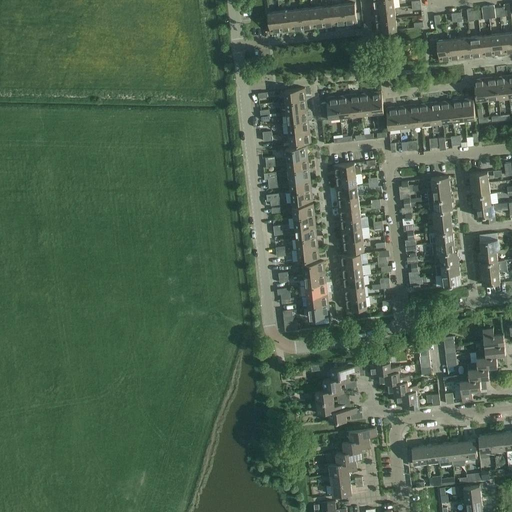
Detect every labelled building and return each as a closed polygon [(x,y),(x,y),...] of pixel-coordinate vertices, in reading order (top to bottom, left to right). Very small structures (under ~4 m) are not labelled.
[(372,0),(374,10),(395,7),(393,0),(372,0)] [(355,3),(344,4),(346,24),(357,23),(355,3)] [(335,26),(346,24),(344,4),(333,5),(335,26)] [(325,27),(335,26),(333,5),(322,6),(325,27)] [(494,8),(494,5),(488,6),(489,17),(496,17),(500,16),(499,7),(494,8)] [(314,28),(325,27),(322,6),(311,7),(314,28)] [(479,19),(483,18),(489,17),(488,6),(482,6),(483,9),(478,10),(479,19)] [(303,29),(314,28),(311,7),(301,9),(303,29)] [(374,10),(375,20),(396,18),(395,7),(374,10)] [(473,10),(473,8),(466,8),(468,20),(479,19),(478,10),(473,10)] [(292,30),(303,29),(301,9),(290,10),(292,30)] [(282,32),(292,30),(290,10),(279,11),(282,32)] [(282,32),(279,11),(268,12),(270,33),(282,32)] [(397,29),(396,18),(375,20),(377,32),(397,29)] [(505,53),(511,52),(511,31),(502,33),(505,53)] [(494,55),(505,53),(502,33),(491,34),(494,55)] [(483,56),(494,55),(491,34),(481,35),(483,56)] [(472,57),(483,56),(481,35),(470,37),(472,57)] [(462,58),(472,57),(470,37),(459,38),(462,58)] [(451,60),(448,39),(438,40),(437,38),(430,39),(432,54),(439,54),(440,61),(451,60)] [(451,60),(462,58),(459,38),(448,39),(451,60)] [(498,97),(509,96),(507,75),(496,77),(498,97)] [(496,77),(485,78),(488,98),(488,103),(493,102),(492,98),(498,97),(496,77)] [(488,98),(485,78),(474,79),(476,99),(488,98)] [(285,101),(306,99),(305,87),(284,90),(285,101)] [(381,91),(370,92),(372,113),(384,111),(381,91)] [(362,114),(372,113),(370,92),(359,93),(362,114)] [(351,115),(362,114),(359,93),(349,95),(351,115)] [(340,116),(351,115),(349,95),(338,96),(340,116)] [(327,102),(320,103),(321,119),(340,116),(338,96),(326,97),(327,102)] [(473,97),(462,98),(464,119),(476,118),(473,97)] [(458,120),(464,119),(462,98),(451,100),(454,120),(458,120)] [(287,112),(307,109),(306,99),(285,101),(287,112)] [(443,121),(454,120),(451,100),(440,101),(443,121)] [(432,123),(443,121),(440,101),(430,102),(432,123)] [(421,124),(432,123),(430,102),(419,103),(421,124)] [(411,125),(421,124),(419,103),(408,105),(411,125)] [(400,126),(411,125),(408,105),(397,106),(400,126)] [(400,126),(397,106),(386,107),(388,128),(400,126)] [(307,109),(287,112),(282,112),(282,115),(287,115),(288,122),(309,120),(307,109)] [(288,122),(289,133),(310,131),(309,120),(288,122)] [(311,142),(310,131),(289,133),(290,144),(311,142)] [(287,159),(308,157),(307,146),(286,148),(287,159)] [(288,170),(309,168),(308,157),(287,159),(288,170)] [(355,168),(354,162),(334,165),(335,176),(356,173),(360,173),(360,167),(355,168)] [(288,170),(290,181),(310,178),(309,168),(288,170)] [(471,184),(489,182),(488,171),(470,173),(471,184)] [(336,187),(357,184),(356,173),(335,176),(336,187)] [(433,188),(450,186),(449,175),(432,177),(433,188)] [(291,191),(312,189),(310,178),(290,181),(291,191)] [(471,184),(472,195),(490,193),(489,182),(471,184)] [(336,187),(337,197),(358,195),(357,184),(336,187)] [(427,189),(428,200),(429,200),(452,197),(450,186),(433,188),(427,189)] [(313,200),(312,189),(291,191),(292,203),(313,200)] [(491,203),(490,193),(472,195),(474,206),(476,206),(476,205),(491,203)] [(339,208),(359,206),(358,195),(337,197),(339,208)] [(451,208),(453,208),(452,197),(429,200),(430,210),(433,210),(435,209),(435,210),(451,208)] [(294,217),(315,215),(313,203),(293,206),(294,217)] [(494,203),(491,203),(476,205),(476,206),(477,216),(482,216),(482,222),(496,221),(494,203)] [(339,208),(340,219),(361,216),(359,206),(339,208)] [(452,219),(451,208),(435,210),(435,209),(433,210),(434,221),(452,219)] [(295,228),(316,225),(315,215),(294,217),(295,228)] [(341,229),(362,227),(361,216),(340,219),(341,229)] [(453,230),(452,219),(434,221),(435,232),(453,230)] [(295,228),(296,238),(317,236),(316,225),(295,228)] [(341,229),(342,240),(363,238),(362,227),(341,229)] [(436,243),(454,241),(453,230),(435,232),(436,243)] [(298,249),(318,247),(317,236),(296,238),(298,249)] [(364,249),(363,238),(342,240),(344,251),(364,249)] [(480,240),(481,251),(497,249),(497,250),(499,249),(498,238),(480,240)] [(437,253),(440,253),(455,251),(454,241),(436,243),(432,243),(433,254),(437,253)] [(299,260),(320,258),(318,247),(298,249),(299,260)] [(479,251),(480,262),(498,260),(497,250),(497,249),(481,251),(479,251)] [(441,264),(459,262),(458,250),(455,251),(440,253),(441,264)] [(342,266),(362,263),(361,252),(340,255),(342,266)] [(480,262),(481,273),(499,271),(498,260),(480,262)] [(304,274),(325,272),(324,261),(303,263),(304,274)] [(437,275),(442,274),(460,272),(459,262),(441,264),(436,264),(437,275)] [(342,266),(343,277),(363,274),(362,263),(342,266)] [(511,268),(511,265),(500,266),(501,274),(511,272),(511,268)] [(483,284),(501,282),(499,271),(481,273),(483,284)] [(304,274),(298,275),(299,279),(305,278),(305,285),(326,283),(325,272),(304,274)] [(443,285),(461,283),(460,272),(442,274),(443,285)] [(344,287),(365,285),(363,274),(343,277),(344,287)] [(422,276),(409,278),(410,285),(413,284),(420,283),(422,283),(422,276)] [(305,285),(307,296),(327,293),(326,283),(305,285)] [(344,287),(345,298),(366,296),(365,285),(344,287)] [(308,306),(329,304),(327,293),(307,296),(308,306)] [(363,307),(367,307),(366,296),(345,298),(347,309),(357,308),(363,307)] [(330,315),(329,304),(308,306),(309,318),(330,315)] [(293,320),(284,320),(285,330),(297,329),(296,319),(293,320)] [(459,319),(449,322),(450,324),(452,329),(461,325),(460,321),(459,319)] [(485,345),(504,343),(503,332),(494,333),(493,327),(483,328),(484,340),(480,340),(481,346),(485,345)] [(455,344),(454,335),(444,336),(445,348),(455,346),(455,344)] [(485,345),(485,350),(476,351),(477,356),(496,354),(506,353),(504,343),(485,345)] [(406,350),(408,356),(415,354),(413,348),(406,350)] [(488,366),(498,365),(496,354),(477,356),(477,362),(468,363),(468,368),(488,366)] [(398,371),(399,371),(400,371),(399,365),(391,366),(390,358),(381,359),(381,362),(367,363),(368,371),(377,371),(377,373),(398,371)] [(349,376),(348,371),(359,369),(359,364),(331,367),(332,378),(349,376)] [(460,374),(460,380),(480,377),(480,378),(489,377),(488,366),(468,368),(469,373),(460,374)] [(407,380),(408,380),(408,375),(399,376),(399,371),(398,371),(377,373),(376,374),(377,381),(386,380),(386,382),(407,380)] [(341,388),(341,387),(341,382),(351,381),(351,376),(349,376),(332,378),(323,379),(325,389),(325,390),(341,388)] [(481,388),(480,378),(480,377),(460,380),(463,401),(473,400),(472,389),(481,388)] [(394,390),(395,392),(416,390),(417,390),(417,385),(408,385),(408,380),(407,380),(386,382),(384,384),(385,391),(394,390)] [(316,390),(317,401),(334,399),(333,393),(344,392),(343,387),(341,387),(341,388),(325,390),(325,389),(316,390)] [(417,395),(416,390),(395,392),(393,393),(394,401),(403,400),(403,402),(402,403),(402,408),(419,406),(418,395),(417,395)] [(446,403),(453,402),(452,391),(444,392),(446,403)] [(431,394),(426,395),(427,402),(432,401),(433,405),(440,404),(439,393),(431,394)] [(334,405),(334,399),(317,401),(318,412),(329,411),(329,410),(346,408),(345,403),(334,405)] [(356,407),(346,408),(329,410),(329,411),(330,421),(347,419),(346,413),(357,412),(356,407)] [(350,440),(369,438),(369,435),(377,434),(376,427),(349,430),(350,440)] [(494,450),(506,448),(504,432),(492,433),(494,450)] [(481,451),(494,450),(492,433),(479,435),(481,451)] [(344,451),(363,449),(362,447),(370,446),(369,438),(350,440),(343,441),(344,451)] [(476,439),(463,441),(465,457),(477,455),(476,439)] [(463,441),(450,442),(452,458),(465,457),(463,441)] [(450,442),(438,444),(440,460),(440,465),(453,463),(452,458),(450,442)] [(438,444),(425,445),(427,461),(440,460),(438,444)] [(414,463),(427,461),(425,445),(412,446),(414,463)] [(337,463),(356,460),(356,458),(363,457),(363,449),(344,451),(336,452),(337,462),(337,463)] [(330,474),(349,472),(349,469),(357,468),(356,460),(337,463),(337,462),(329,463),(330,474)] [(332,484),(350,482),(349,472),(330,474),(332,484)] [(352,492),(350,482),(332,484),(333,495),(352,492)] [(458,485),(446,487),(447,495),(459,493),(458,485)] [(463,486),(465,499),(481,497),(480,485),(463,486)] [(465,499),(466,511),(483,510),(481,497),(465,499)] [(328,501),(321,502),(322,502),(322,508),(322,511),(339,511),(339,508),(336,509),(335,501),(335,500),(328,501)]
